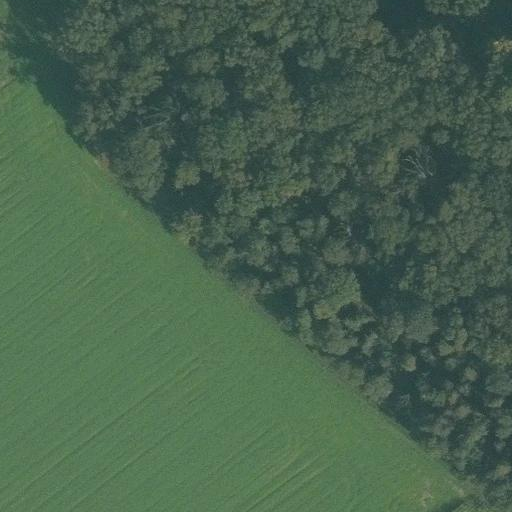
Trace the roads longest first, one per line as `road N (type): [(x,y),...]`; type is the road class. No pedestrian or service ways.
road 1 (track): [(65,0),(85,153),(510,511)]
road 2 (track): [(384,0),(511,118)]
